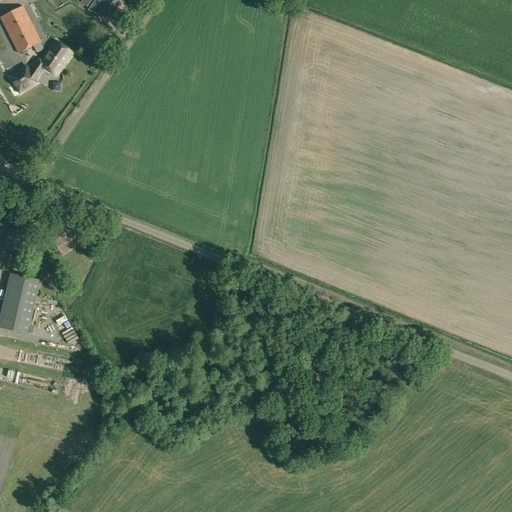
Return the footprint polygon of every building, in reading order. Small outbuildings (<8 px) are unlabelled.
[(117,10),(123,0),(105,0),(105,1),(117,10)] [(19,53),(41,42),(23,6),(1,18),(19,53)] [(47,65),(44,68),(55,75),(63,65),(64,65),(73,52),(56,41),(42,61),(47,65)] [(47,65),(42,61),(39,59),(30,72),(27,66),(9,76),(20,93),(37,83),(36,81),(44,68),(47,65)] [(84,242),(75,225),(52,239),(63,256),(84,242)] [(4,246),(6,246),(5,249),(11,251),(9,261),(17,263),(19,252),(21,253),(24,240),(26,241),(28,231),(18,229),(18,231),(10,229),(8,239),(6,238),(4,246)] [(40,280),(10,274),(0,322),(0,329),(28,335),(40,280)]
